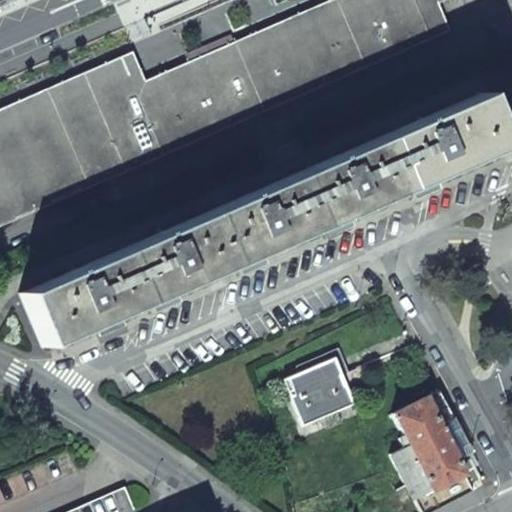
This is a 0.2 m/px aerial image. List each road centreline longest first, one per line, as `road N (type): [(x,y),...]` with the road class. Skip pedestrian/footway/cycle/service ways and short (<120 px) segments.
road 1 (residential): [(41,388),(388,237),(487,431)]
road 2 (residential): [(511,28),(459,43),(0,236)]
road 3 (residential): [(41,388),(108,422),(225,511)]
